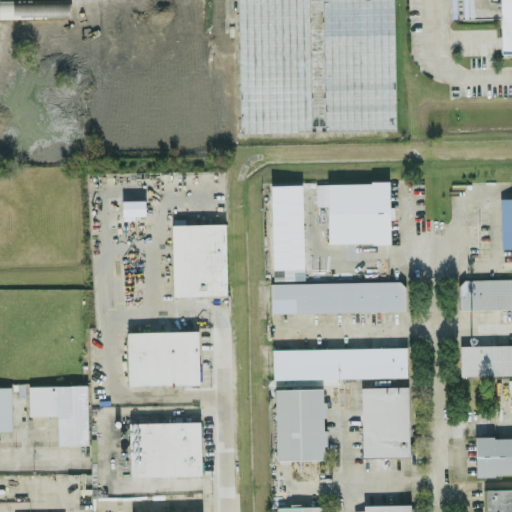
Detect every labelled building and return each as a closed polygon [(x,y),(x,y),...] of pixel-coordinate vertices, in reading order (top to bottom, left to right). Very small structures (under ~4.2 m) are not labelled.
[(0,0),(0,17),(70,16),(69,0),(0,0)] [(235,0),(238,132),(396,128),(392,0),(235,0)] [(511,0),(501,0),(503,52),(511,51),(511,0)] [(326,183),(327,242),(390,242),(389,182),(326,183)] [(271,184),(272,279),(303,278),(302,183),(271,184)] [(145,199),(122,199),(122,219),(134,219),(134,214),(145,214),(145,199)] [(172,224),(173,294),(226,294),(225,223),(172,224)] [(511,277),(466,278),(458,287),(458,310),(511,308),(511,277)] [(267,282),(268,312),(405,310),(405,287),(399,280),(267,282)] [(127,331),(128,384),(199,383),(198,329),(127,331)] [(511,345),(458,346),(458,374),(511,373),(511,345)] [(272,349),(272,379),(407,377),(406,347),(272,349)] [(28,385),(29,415),(57,414),(58,444),(88,443),(87,384),(28,385)] [(0,430),(11,430),(10,385),(0,385),(0,430)] [(360,387),(361,456),(410,455),(408,386),(360,387)] [(274,389),(276,459),(327,458),(325,388),(274,389)] [(200,421),(129,422),(130,476),(201,474),(200,421)] [(511,436),(476,437),(476,474),(511,473),(511,436)] [(511,511),(511,491),(484,492),(484,511),(511,511)] [(352,509),(352,511),(411,511),(411,503),(363,504),(363,509),(352,509)]
